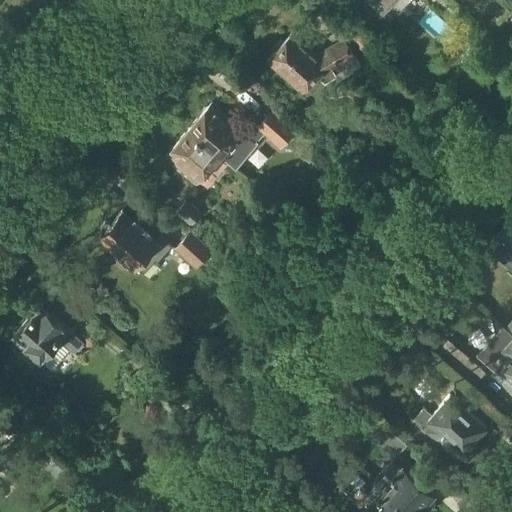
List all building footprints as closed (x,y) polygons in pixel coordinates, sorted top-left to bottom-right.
[(346,62),(315,35),(311,40),(288,19),(279,30),(277,27),(262,44),(265,46),(260,52),(314,99),(346,62)] [(349,37),(366,52),(373,45),(356,30),(349,37)] [(213,100),(189,129),(221,157),(235,169),(258,142),(257,141),(263,133),(282,149),(298,130),(272,109),(257,125),(244,127),(213,100)] [(221,157),(189,129),(164,158),(196,186),(221,157)] [(202,212),(186,199),(175,212),(191,225),(202,212)] [(133,220),(122,210),(110,223),(108,221),(104,221),(100,226),(101,230),(103,232),(100,234),(120,253),(115,258),(127,268),(132,263),(143,273),(153,261),(155,263),(172,244),(160,234),(155,239),(148,233),(151,229),(136,216),(133,220)] [(495,256),(511,271),(511,228),(507,224),(498,234),(507,242),(495,256)] [(213,250),(190,229),(173,248),(197,269),(213,250)] [(69,330),(39,303),(31,313),(31,314),(10,338),(39,364),(61,340),(74,351),(83,341),(69,329),(69,330)] [(511,333),(506,328),(506,329),(498,329),(495,333),(495,340),(498,343),(485,358),(492,363),(489,366),(511,386),(511,333)] [(432,354),(411,334),(403,344),(424,363),(432,354)] [(438,353),(461,373),(474,385),(484,373),(448,341),(438,353)] [(172,403),(182,389),(167,378),(157,392),(172,403)] [(441,434),(439,436),(461,454),(462,456),(464,456),(465,457),(468,457),(470,457),(471,456),(473,455),(475,454),(476,452),(477,449),(477,447),(477,444),(476,442),(474,440),(488,424),(452,393),(432,415),(425,408),(418,416),(423,421),(421,424),(426,428),(428,426),(431,429),(433,427),(441,434)] [(313,396),(301,408),(314,420),(325,408),(313,396)] [(284,452),(312,422),(296,408),(268,437),(284,452)] [(384,486),(414,511),(415,511),(419,511),(426,504),(423,501),(432,491),(422,483),(427,477),(398,451),(374,477),(378,481),(384,486)] [(413,511),(414,511),(384,486),(378,481),(374,477),(359,493),(369,502),(360,511),(413,511)] [(275,511),(246,486),(237,496),(254,511),(275,511)]
